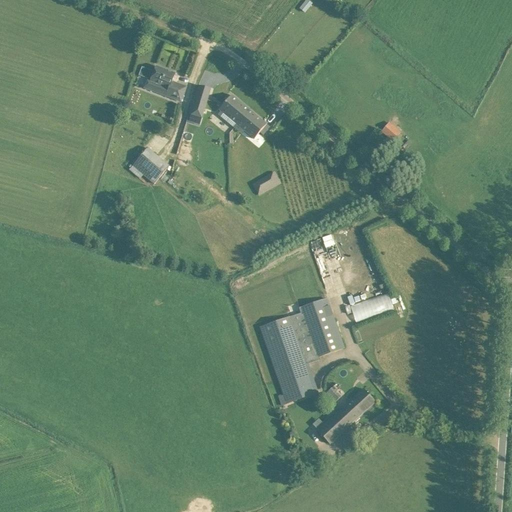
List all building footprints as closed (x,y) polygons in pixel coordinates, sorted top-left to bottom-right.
[(305,13),(310,7),(305,2),(299,8),(305,13)] [(172,82),(175,74),(156,66),(153,74),(150,82),(147,81),(144,88),(166,96),(181,102),(183,96),(186,87),(172,82)] [(195,95),(189,115),(202,118),(208,98),(195,95)] [(234,127),(249,110),(231,95),(219,110),(223,113),(221,116),(234,127)] [(263,135),(270,127),(249,110),(234,127),(239,132),(242,129),(254,139),(260,133),(263,135)] [(202,118),(189,115),(187,122),(200,125),(202,118)] [(379,133),(375,137),(380,141),(384,137),(379,133)] [(148,148),(133,166),(135,168),(137,170),(154,184),(156,181),(169,165),(148,148)] [(267,190),(259,194),(259,195),(280,183),(274,173),(262,180),(267,190)] [(227,246),(243,225),(216,205),(201,226),(227,246)] [(313,254),(336,249),(333,235),(310,240),(313,254)] [(363,290),(355,292),(358,304),(349,306),(353,321),(394,310),(389,293),(366,300),(363,290)] [(344,348),(334,319),(327,299),(299,308),(301,313),(260,328),(283,395),(278,397),(281,405),(286,404),(318,393),(307,361),(344,348)] [(363,389),(356,396),(318,431),(330,444),(375,402),(363,389)]
